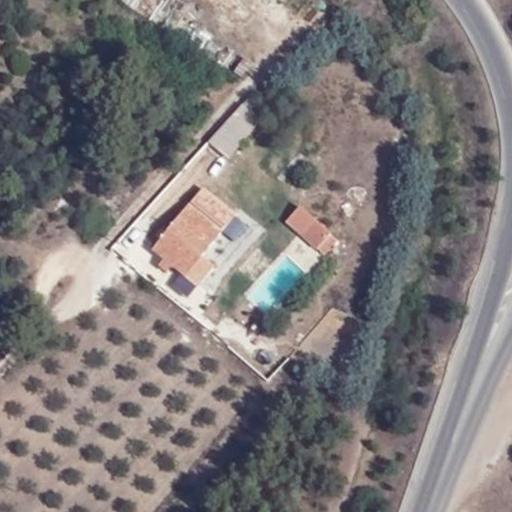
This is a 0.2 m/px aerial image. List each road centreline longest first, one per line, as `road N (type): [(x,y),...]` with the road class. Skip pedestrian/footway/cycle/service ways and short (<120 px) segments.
road 1 (motorway): [(511,227),(424,511)]
road 2 (motorway): [(511,334),(430,511)]
